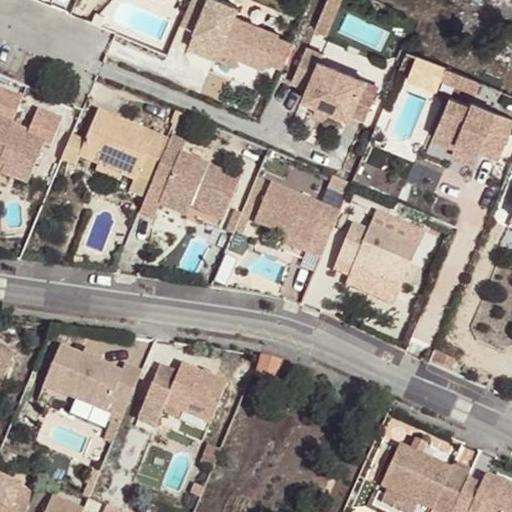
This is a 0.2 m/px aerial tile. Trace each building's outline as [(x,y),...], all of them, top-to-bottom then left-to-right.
[(238,7),(222,0),(206,0),(188,47),(217,59),(221,50),(239,57),(265,68),(269,58),(278,37),(279,34),(235,15),(238,7)] [(323,8),(307,44),(318,49),(334,12),(323,8)] [(292,43),(278,37),(269,58),(283,64),(292,43)] [(324,54),(307,47),(292,81),(308,88),(303,98),(349,118),(353,108),(366,113),(380,78),(368,73),(365,79),(322,61),(324,54)] [(235,66),(239,57),(221,50),(217,59),(235,66)] [(465,75),(446,67),(441,80),(460,88),(465,75)] [(482,82),(465,75),(460,88),(476,95),(482,82)] [(23,97),(0,87),(0,92),(22,101),(23,97)] [(22,101),(0,92),(0,108),(16,116),(22,101)] [(511,126),(511,118),(472,101),(471,105),(450,96),(432,137),(455,146),(456,142),(479,152),(498,159),(511,126)] [(170,140),(98,110),(79,157),(98,165),(123,176),(133,180),(129,191),(146,198),(170,140)] [(45,143),(13,131),(16,125),(0,118),(0,165),(4,167),(1,174),(28,184),(45,143)] [(186,143),(171,137),(170,140),(146,198),(140,211),(154,217),(159,205),(163,196),(191,208),(224,221),(240,179),(209,166),(182,155),(186,143)] [(479,152),(456,142),(455,146),(451,155),(475,164),(479,152)] [(214,154),(186,143),(182,155),(209,166),(214,154)] [(123,176),(98,165),(96,170),(120,181),(123,176)] [(352,184),(332,176),(327,188),(347,197),(352,184)] [(255,207),(265,181),(257,178),(246,203),(255,207)] [(340,212),(271,183),(254,223),(281,234),(310,247),(308,253),(320,259),(340,212)] [(41,205),(44,193),(35,191),(32,203),(41,205)] [(163,196),(159,205),(188,217),(191,208),(163,196)] [(403,206),(393,202),(388,212),(399,216),(403,206)] [(242,213),(234,211),(226,231),(233,234),(242,213)] [(352,223),(337,261),(352,267),(348,280),(397,299),(420,245),(371,225),(369,230),(352,223)] [(310,247),(281,234),(278,241),(308,253),(310,247)] [(100,363),(81,355),(60,347),(43,386),(114,415),(122,419),(142,372),(124,365),(122,372),(100,363)] [(104,355),(85,347),(81,355),(100,363),(104,355)] [(0,390),(13,357),(0,351),(0,390)] [(269,357),(262,355),(255,376),(277,382),(282,361),(269,357)] [(227,384),(182,364),(178,373),(159,365),(137,419),(157,427),(163,412),(166,405),(182,412),(210,424),(227,384)] [(182,412),(166,405),(163,412),(179,419),(182,412)] [(112,443),(122,419),(114,415),(104,439),(112,443)] [(427,444),(414,439),(409,450),(422,455),(427,444)] [(409,450),(399,445),(380,487),(432,510),(436,511),(453,511),(468,479),(470,474),(454,467),(452,469),(422,455),(409,450)] [(90,499),(101,472),(93,469),(93,471),(90,470),(85,483),(87,484),(83,495),(90,499)] [(511,511),(511,487),(485,475),(481,485),(468,479),(453,511),(511,511)] [(22,487),(0,477),(0,511),(26,511),(35,494),(21,489),(22,487)] [(414,511),(418,504),(387,490),(381,502),(404,511),(414,511)] [(81,511),(52,499),(46,511),(81,511)] [(103,511),(106,506),(90,499),(82,511),(103,511)]
